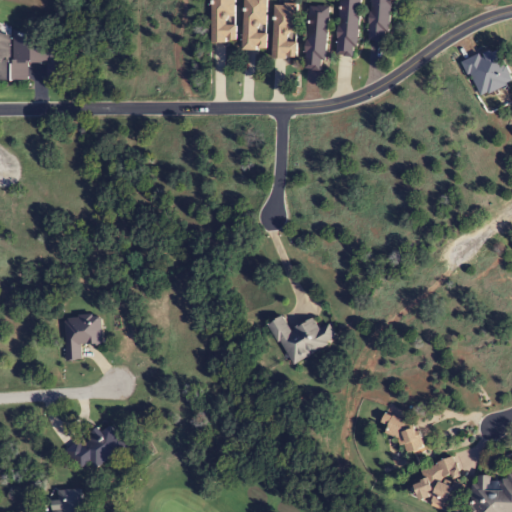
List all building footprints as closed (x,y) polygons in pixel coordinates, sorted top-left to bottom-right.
[(234,21),(233,0),(210,0),(211,42),(235,42),(235,21),(234,21)] [(265,49),(265,0),(242,0),(243,49),(265,49)] [(339,0),(336,56),(355,57),(359,0),(339,0)] [(390,0),(370,0),(367,41),(387,43),(390,0)] [(272,59),(295,59),(296,4),(273,3),(272,59)] [(328,6),(308,5),(304,69),(324,70),(328,6)] [(0,80),(28,81),(28,63),(46,63),(46,81),(64,81),(64,33),(0,33),(0,80)] [(101,316),(64,317),(65,360),(80,360),(80,345),(102,345),(101,316)] [(328,324),(318,330),(312,319),(291,330),(283,316),(268,324),(292,365),(337,340),(328,324)] [(67,454),(80,470),(90,462),(97,471),(127,447),(107,422),(67,454)] [(412,497),(451,511),(453,511),(464,485),(454,482),(461,464),(440,456),(434,470),(424,467),(412,497)] [(471,511),(511,511),(511,465),(509,465),(509,481),(490,480),(491,476),(478,476),(478,485),(472,485),(471,511)] [(52,491),(52,511),(81,511),(81,490),(52,491)]
